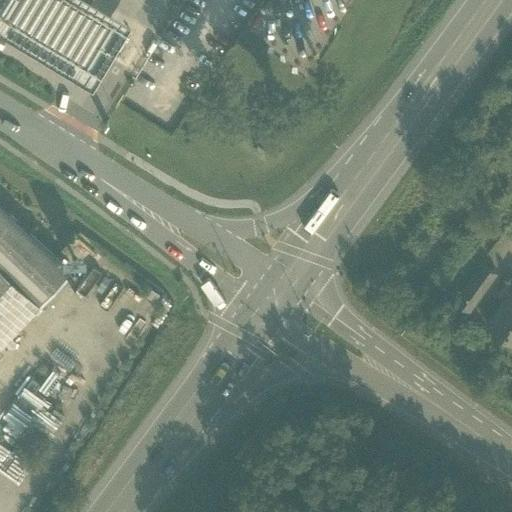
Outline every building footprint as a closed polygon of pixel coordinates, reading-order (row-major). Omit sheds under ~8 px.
[(130,28),(82,0),(0,0),(0,41),(91,95),(130,28)] [(0,204),(0,341),(68,269),(0,204)] [(497,270),(483,261),(471,280),(485,289),(497,270)] [(471,280),(457,302),(470,311),(485,289),(471,280)] [(511,287),(486,323),(511,341),(511,287)]
